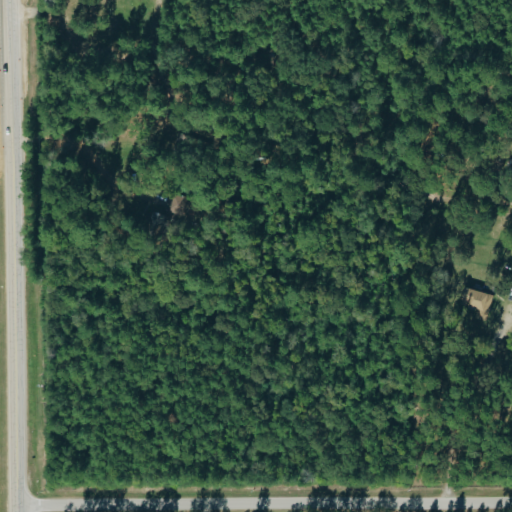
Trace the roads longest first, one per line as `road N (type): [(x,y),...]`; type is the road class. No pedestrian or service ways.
road 1 (secondary): [(16,511),(10,0)]
road 2 (residential): [(17,507),(511,503)]
